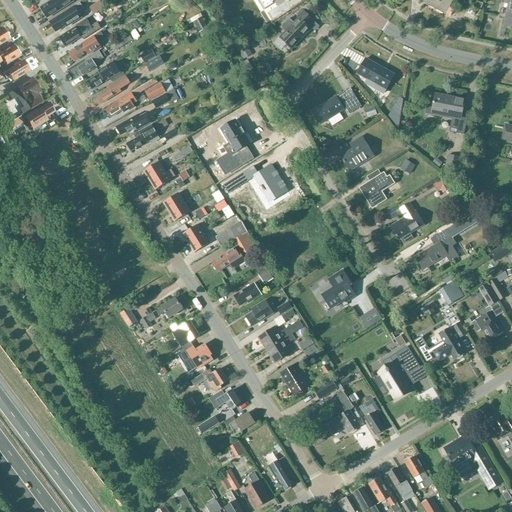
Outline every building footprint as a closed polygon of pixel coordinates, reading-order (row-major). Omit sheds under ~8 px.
[(53,0),(41,8),(47,18),(61,9),(73,1),(72,0),(53,0)] [(425,0),(424,2),(445,14),(445,13),(451,16),(454,10),(449,7),(452,1),(449,0),(425,0)] [(508,4),(503,25),(511,27),(511,0),(507,0),(506,3),(508,4)] [(89,8),(94,14),(104,8),(100,1),(89,8)] [(289,8),(286,3),(277,8),(281,14),(289,8)] [(55,32),(65,26),(66,27),(80,18),(77,13),(82,9),(79,4),(49,23),(55,32)] [(280,38),(291,49),(311,29),(307,26),(313,20),(303,11),(297,17),(299,18),(294,23),(289,19),(281,28),(286,32),(280,38)] [(87,20),(60,38),(66,47),(82,37),(84,40),(101,29),(97,23),(91,27),(87,20)] [(136,21),(126,27),(130,34),(140,28),(136,21)] [(3,28),(0,29),(0,44),(10,39),(3,28)] [(82,45),(70,53),(75,61),(87,53),(89,56),(101,48),(98,42),(105,38),(101,32),(81,44),(82,45)] [(112,45),(115,51),(132,40),(129,35),(121,40),(112,45)] [(252,55),(244,41),(236,46),(244,59),(252,55)] [(0,52),(0,60),(3,58),(6,64),(20,56),(14,45),(0,53),(0,52)] [(99,51),(85,60),(86,62),(79,67),(84,76),(96,68),(94,63),(103,58),(99,51)] [(145,62),(155,56),(152,51),(142,57),(145,62)] [(165,63),(160,56),(146,65),(151,72),(165,63)] [(366,59),(357,74),(367,79),(365,83),(383,94),(394,75),(366,59)] [(22,74),(29,69),(24,62),(20,64),(19,61),(14,64),(14,66),(4,73),(6,77),(10,75),(13,80),(22,75),(22,74)] [(104,71),(88,82),(93,90),(114,76),(113,75),(119,71),(113,62),(103,69),(104,71)] [(257,83),(265,78),(261,72),(253,77),(257,83)] [(125,75),(106,87),(107,89),(97,96),(102,104),(121,91),(120,89),(130,82),(125,75)] [(33,79),(9,94),(12,99),(16,97),(23,108),(20,110),(22,113),(31,108),(42,101),(37,93),(40,91),(39,89),(40,87),(38,84),(37,85),(33,79)] [(157,98),(157,99),(166,94),(161,83),(145,92),(150,102),(157,98)] [(350,115),(362,107),(350,88),(313,111),(321,124),(328,120),(332,126),(343,119),(339,113),(346,109),(350,115)] [(106,110),(111,118),(122,111),(122,112),(130,108),(129,107),(137,102),(131,93),(116,102),(117,103),(106,110)] [(170,102),(166,94),(157,99),(152,101),(157,109),(170,102)] [(427,106),(426,114),(452,119),(450,132),(464,135),(467,120),(461,119),(465,100),(435,94),(433,107),(427,106)] [(49,103),(37,110),(36,109),(24,117),(28,122),(32,119),(37,127),(48,120),(46,117),(55,112),(49,103)] [(364,110),(368,118),(377,115),(374,106),(364,110)] [(138,114),(117,128),(121,135),(135,127),(138,131),(151,123),(146,113),(139,117),(138,114)] [(245,164),(237,152),(250,144),(235,121),(221,130),(230,144),(224,147),(232,160),(221,167),(226,176),(245,164)] [(137,138),(127,144),(131,152),(148,143),(149,142),(150,144),(159,139),(151,125),(135,134),(137,138)] [(502,140),(511,141),(511,126),(505,125),(502,140)] [(177,129),(160,139),(162,144),(180,134),(177,129)] [(354,149),(341,157),(350,171),(373,157),(361,137),(350,144),(354,149)] [(178,162),(193,152),(190,147),(174,156),(178,162)] [(444,173),(462,176),(465,159),(447,156),(444,173)] [(150,181),(165,172),(159,162),(144,172),(150,181)] [(255,166),(224,185),(229,194),(256,177),(259,175),(254,167),(255,166)] [(259,175),(256,177),(261,186),(260,187),(263,192),(265,192),(270,201),(287,190),(272,167),(259,175)] [(185,171),(179,175),(181,178),(183,182),(190,178),(185,171)] [(171,181),(165,172),(150,181),(156,190),(171,181)] [(369,189),(363,193),(372,208),(385,200),(381,192),(394,183),(390,176),(387,178),(385,175),(381,177),(381,176),(366,185),(369,189)] [(219,191),(213,195),(218,204),(225,200),(219,191)] [(164,203),(169,212),(184,203),(179,193),(164,203)] [(190,212),(184,203),(169,212),(175,222),(190,212)] [(405,218),(391,227),(399,240),(401,239),(404,245),(414,239),(410,233),(424,225),(416,211),(414,212),(409,204),(400,209),(405,218)] [(435,246),(416,257),(424,270),(446,256),(450,263),(459,258),(452,247),(456,244),(452,238),(477,223),(472,214),(447,230),(431,240),(435,246)] [(243,222),(216,237),(221,247),(232,240),(233,241),(249,233),(243,222)] [(183,234),(189,244),(204,234),(198,225),(183,234)] [(210,244),(204,234),(189,244),(195,253),(210,244)] [(238,241),(245,252),(254,247),(248,236),(238,241)] [(511,251),(507,244),(490,254),(495,263),(511,253),(511,251)] [(212,263),(218,272),(231,263),(233,266),(242,260),(236,251),(236,252),(234,250),(226,255),(226,254),(212,263)] [(274,279),(269,272),(267,269),(259,274),(265,284),(274,279)] [(342,271),(338,274),(329,279),(334,288),(322,295),(331,308),(345,300),(346,302),(356,296),(349,286),(351,285),(342,271)] [(489,283),(492,289),(500,301),(506,297),(495,280),(489,283)] [(447,301),(455,296),(458,300),(463,297),(454,282),(441,291),(447,301)] [(238,303),(240,306),(248,302),(249,303),(261,295),(254,284),(234,296),(236,300),(236,301),(237,303),(238,303)] [(487,285),(479,290),(489,307),(497,303),(487,285)] [(183,310),(176,298),(156,311),(160,316),(165,312),(169,318),(183,310)] [(273,313),(265,301),(252,309),(254,312),(246,317),(252,327),(273,313)] [(288,302),(278,309),(281,315),(292,308),(288,302)] [(120,314),(129,328),(138,322),(129,308),(120,314)] [(367,329),(382,319),(375,308),(359,318),(367,329)] [(290,318),(295,315),(292,310),(287,313),(290,318)] [(156,317),(153,313),(141,320),(147,329),(152,325),(150,321),(156,317)] [(489,313),(473,323),(478,331),(482,329),(490,341),(501,334),(489,313)] [(174,332),(169,335),(179,350),(181,348),(182,347),(187,344),(191,341),(200,336),(190,321),(184,325),(181,321),(171,327),(174,332)] [(275,328),(259,338),(267,351),(293,335),(303,328),(299,322),(279,334),(275,328)] [(421,337),(414,341),(427,363),(433,359),(430,354),(433,352),(439,362),(451,355),(455,360),(457,359),(458,360),(463,357),(462,356),(465,354),(457,341),(467,334),(460,322),(452,327),(455,332),(452,333),(449,329),(439,335),(442,339),(443,342),(429,350),(421,337)] [(293,335),(267,351),(275,363),(290,354),(286,347),(290,345),(289,343),(295,339),(293,335)] [(401,336),(395,339),(400,348),(406,344),(401,336)] [(313,344),(310,338),(300,344),(303,350),(313,344)] [(179,355),(178,356),(183,364),(189,373),(193,371),(197,368),(198,369),(213,360),(210,356),(212,355),(205,345),(197,350),(194,346),(185,352),(179,355)] [(317,351),(314,346),(304,352),(308,357),(317,351)] [(177,351),(172,354),(175,358),(178,356),(179,355),(185,352),(182,347),(181,348),(179,350),(177,351)] [(395,399),(410,389),(407,383),(412,380),(409,376),(421,368),(408,347),(397,354),(401,360),(379,374),(386,384),(383,386),(387,393),(390,392),(395,399)] [(304,373),(298,363),(281,374),(295,396),(308,387),(301,375),(304,373)] [(228,381),(221,369),(213,374),(211,370),(192,382),(195,387),(207,379),(215,392),(221,388),(220,386),(228,381)] [(332,379),(314,390),(320,399),(338,388),(332,379)] [(232,411),(242,404),(233,390),(225,395),(222,391),(210,399),(216,409),(226,402),(232,411)] [(339,416),(326,424),(333,435),(346,427),(350,433),(360,427),(349,411),(354,408),(350,403),(343,391),(337,395),(343,405),(335,410),(339,416)] [(196,406),(191,398),(181,404),(186,412),(196,406)] [(365,418),(376,436),(385,430),(376,414),(381,411),(376,403),(362,411),(366,418),(365,418)] [(255,423),(248,413),(236,421),(233,417),(224,423),(227,427),(230,426),(233,431),(239,427),(242,431),(255,423)] [(511,418),(511,416),(505,420),(502,415),(490,423),(495,431),(493,432),(496,438),(498,437),(500,439),(508,435),(511,441),(511,418)] [(215,416),(198,427),(203,434),(220,424),(215,416)] [(474,448),(467,436),(445,449),(458,472),(473,463),(487,487),(500,479),(480,444),(474,448)] [(279,444),(275,446),(279,453),(283,450),(281,447),(279,444)] [(428,478),(416,457),(405,463),(414,478),(419,475),(423,482),(422,482),(427,489),(434,485),(430,477),(428,478)] [(272,476),(274,475),(284,491),(294,485),(283,467),(279,461),(269,467),(269,468),(268,469),(272,476)] [(397,468),(388,473),(402,497),(413,490),(406,480),(404,481),(397,468)] [(230,469),(223,473),(226,478),(231,485),(235,492),(241,488),(230,469)] [(245,489),(256,508),(270,500),(262,488),(263,487),(255,473),(249,476),(254,485),(245,489)] [(380,479),(370,484),(381,503),(387,499),(394,511),(398,511),(401,510),(389,489),(387,490),(380,479)] [(370,500),(364,488),(354,494),(362,506),(360,507),(363,511),(378,511),(371,499),(370,500)] [(507,492),(502,495),(506,502),(511,499),(507,492)] [(243,511),(232,493),(226,496),(232,504),(225,508),(227,511),(243,511)] [(185,495),(175,501),(178,506),(188,500),(185,495)] [(226,503),(221,495),(216,498),(221,506),(226,503)] [(349,497),(338,503),(343,511),(357,511),(349,497)] [(439,511),(431,498),(423,503),(427,511),(439,511)] [(413,511),(414,511),(406,500),(401,503),(406,511),(413,511)] [(220,511),(222,510),(217,502),(207,508),(209,511),(220,511)]
